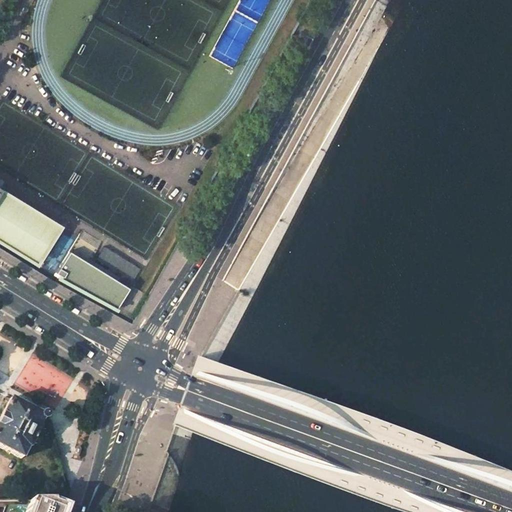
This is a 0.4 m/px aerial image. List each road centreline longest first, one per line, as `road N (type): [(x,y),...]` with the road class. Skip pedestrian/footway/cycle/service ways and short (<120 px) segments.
road 1 (primary): [(342,0),(139,368)]
road 2 (primary): [(139,368),(511,509)]
road 3 (primary): [(90,511),(139,368)]
